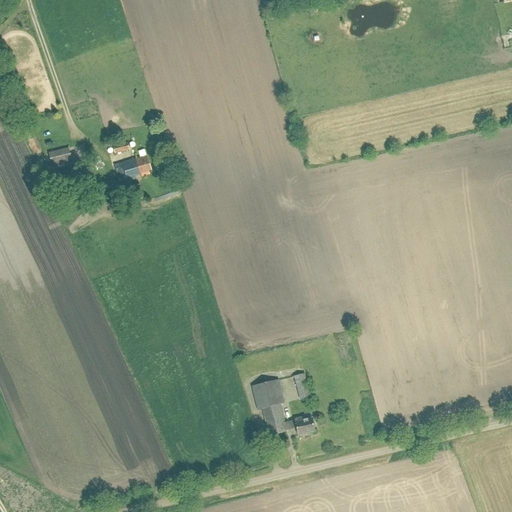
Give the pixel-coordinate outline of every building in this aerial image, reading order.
[(69,149),(48,154),(51,167),(72,161),(69,149)] [(147,174),(147,172),(150,171),(146,158),(136,161),(136,159),(114,166),(120,185),(134,180),(134,178),(147,174)] [(79,194),(83,203),(97,198),(94,188),(79,194)] [(294,376),(301,400),(311,397),(305,373),(294,376)] [(295,420),(285,423),(282,404),(285,403),(279,380),(252,387),(258,410),(263,409),(269,436),(286,432),(286,430),(297,427),(299,435),(315,431),(312,418),(305,420),(304,417),(295,419),(295,420)]
